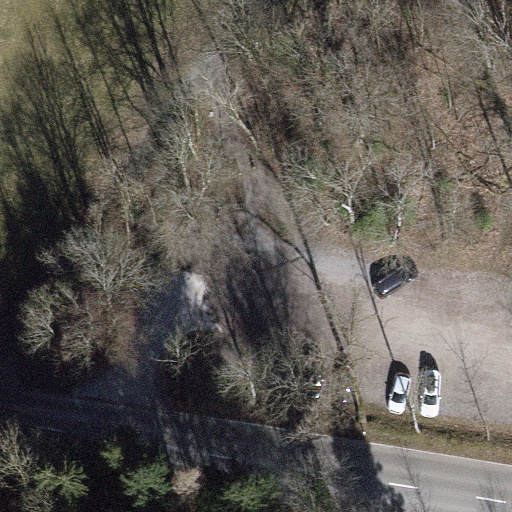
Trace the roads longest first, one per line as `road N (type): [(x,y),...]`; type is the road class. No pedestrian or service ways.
road 1 (tertiary): [(511,503),(0,422)]
road 2 (track): [(0,366),(18,320),(199,77)]
